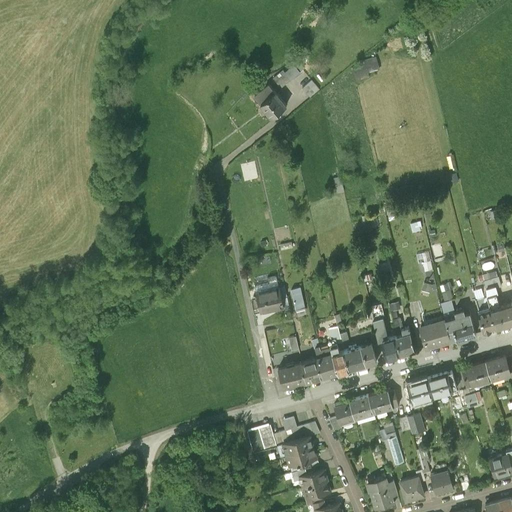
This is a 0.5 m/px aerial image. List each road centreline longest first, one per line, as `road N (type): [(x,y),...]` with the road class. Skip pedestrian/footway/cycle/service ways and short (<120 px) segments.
road 1 (residential): [(309,394),(175,432),(16,511)]
road 2 (residential): [(511,337),(309,394)]
road 3 (residential): [(309,394),(361,511)]
